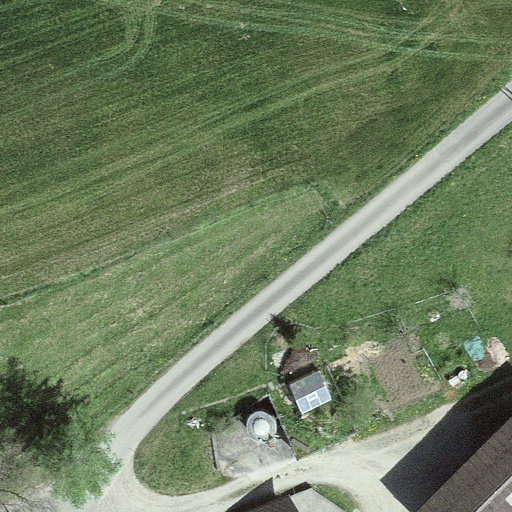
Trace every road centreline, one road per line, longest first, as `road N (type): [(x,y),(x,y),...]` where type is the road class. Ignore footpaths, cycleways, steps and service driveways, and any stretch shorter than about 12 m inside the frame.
road 1 (track): [(71,511),(114,457),(264,310),(484,146),(511,111)]
road 2 (track): [(128,511),(405,426),(511,374)]
